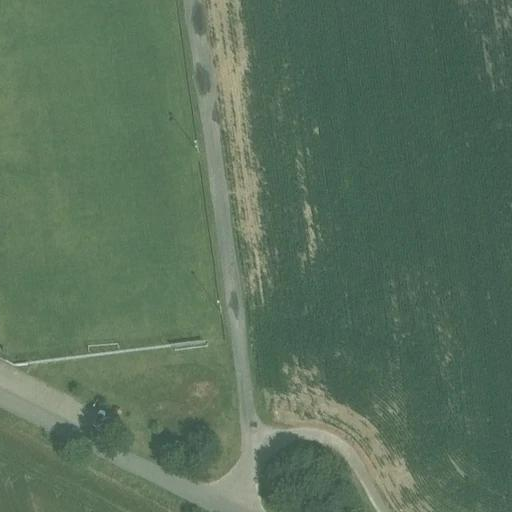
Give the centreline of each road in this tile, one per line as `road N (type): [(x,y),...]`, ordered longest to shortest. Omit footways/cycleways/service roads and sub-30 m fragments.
road 1 (track): [(229,510),(255,457),(253,401),(196,0)]
road 2 (unclassified): [(232,511),(0,392)]
